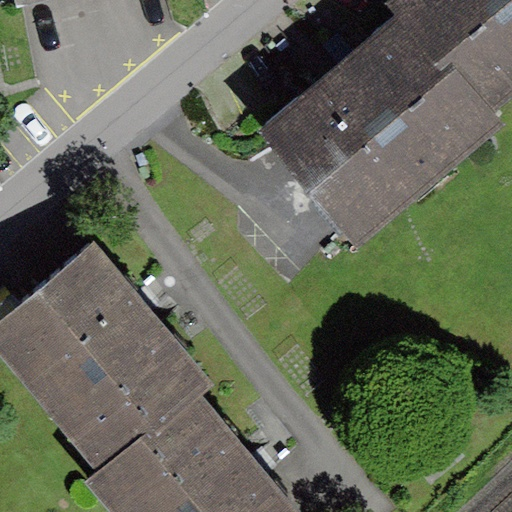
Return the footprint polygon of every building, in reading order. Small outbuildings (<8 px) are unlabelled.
[(7,0),(14,23),(94,0),(7,0)] [(511,107),(511,0),(405,0),(397,8),(406,18),(493,124),(511,107)] [(493,124),(406,18),(332,77),(260,135),(354,251),(500,133),(493,124)] [(94,252),(0,330),(0,355),(101,476),(196,395),(206,386),(147,316),(94,252)] [(295,511),(255,467),(196,395),(101,476),(87,488),(107,511),(295,511)]
